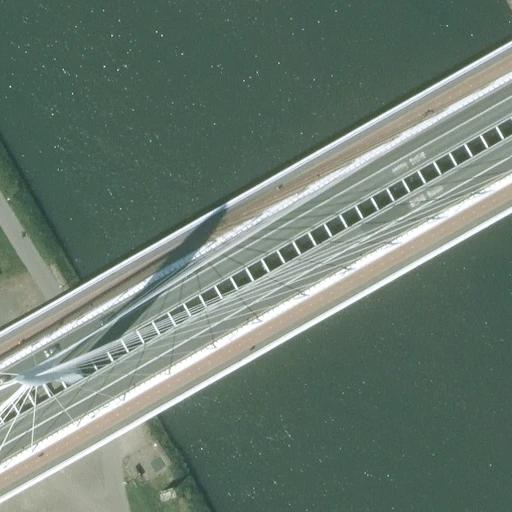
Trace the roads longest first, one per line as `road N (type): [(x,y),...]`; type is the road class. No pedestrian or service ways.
road 1 (tertiary): [(511,100),(0,391)]
road 2 (tertiary): [(0,451),(511,162)]
road 3 (unclassified): [(119,511),(109,384),(35,270)]
road 4 (unclassified): [(0,431),(99,511)]
